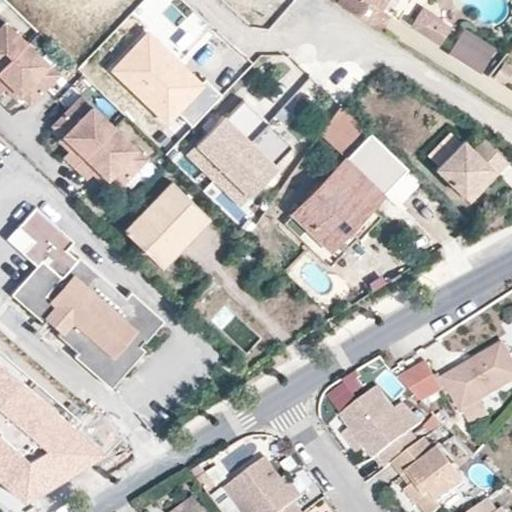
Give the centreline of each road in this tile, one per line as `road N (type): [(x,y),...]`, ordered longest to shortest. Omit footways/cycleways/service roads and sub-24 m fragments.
road 1 (residential): [(274,399),(511,267)]
road 2 (residential): [(90,511),(274,399)]
road 3 (residential): [(357,511),(274,399)]
